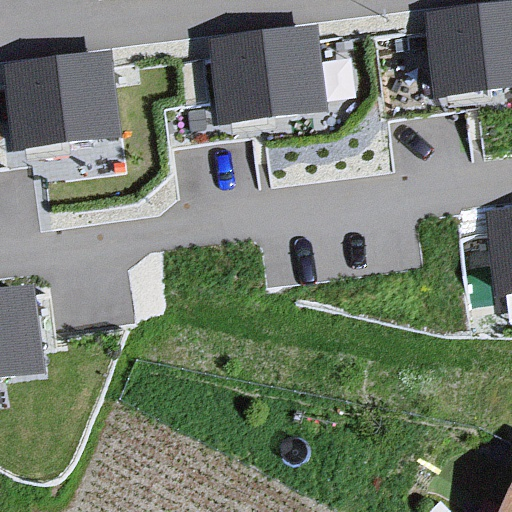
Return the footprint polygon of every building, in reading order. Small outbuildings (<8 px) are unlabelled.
[(511,0),(498,0),(430,8),(440,99),(511,90),(511,0)] [(316,25),(208,37),(218,128),(326,117),(316,25)] [(110,56),(2,68),(13,159),(120,147),(110,56)] [(511,205),(486,209),(496,300),(511,298),(511,205)] [(34,291),(0,294),(0,386),(44,382),(34,291)]
